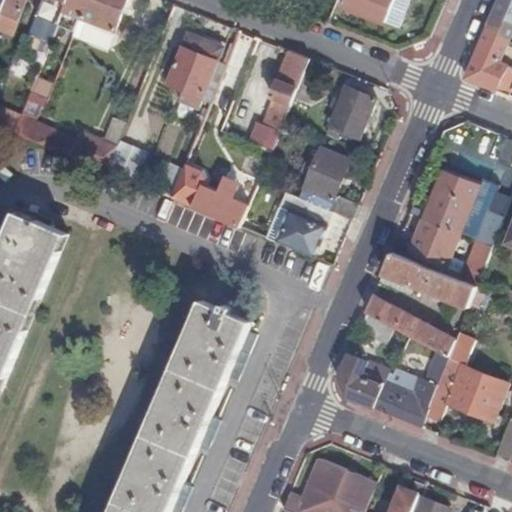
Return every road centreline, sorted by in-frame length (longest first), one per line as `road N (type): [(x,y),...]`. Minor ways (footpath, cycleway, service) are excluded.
road 1 (residential): [(440,89),(306,412)]
road 2 (residential): [(217,0),(440,89)]
road 3 (residential): [(306,412),(511,493)]
